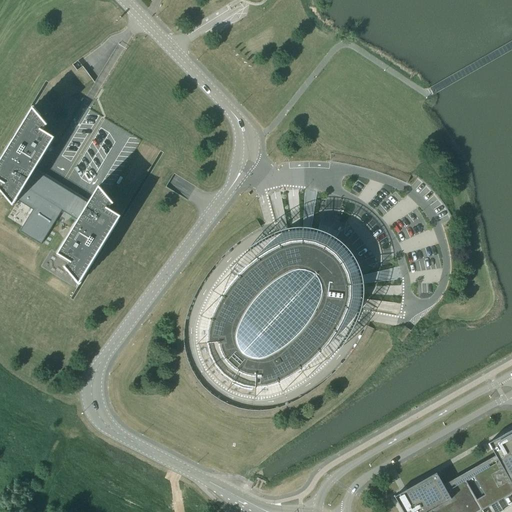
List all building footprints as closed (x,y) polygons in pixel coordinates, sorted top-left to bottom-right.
[(14,205),(55,136),(44,129),(48,122),(34,105),(0,160),(0,180),(4,182),(0,188),(14,205)] [(407,183),(410,176),(391,168),(371,162),(350,157),(331,153),(330,161),(350,165),(369,170),(389,176),(407,183)] [(79,284),(121,214),(110,208),(113,201),(99,184),(57,253),(69,261),(65,267),(79,284)] [(306,241),(303,240),(301,240),(298,241),(295,241),(291,241),(290,241),(288,242),(279,245),(268,251),(257,258),(247,266),(238,275),(229,285),(222,296),(216,307),(211,319),(208,331),(208,343),(212,342),(212,344),(213,347),(213,350),(214,352),(215,355),(216,357),(218,360),(219,362),(221,364),(222,366),(224,368),(226,370),(228,372),(230,374),(232,375),(235,377),(237,378),(240,379),(242,380),(245,381),(247,382),(250,382),(253,383),(255,383),(255,387),(256,387),(268,386),(279,382),(291,376),(301,369),(311,361),(321,352),(329,342),(336,332),(343,320),(348,308),(350,298),(351,297),(351,288),(351,286),(351,285),(350,281),(349,279),(348,276),(348,274),(342,263),(335,254),(326,247),(315,242),(314,242),(308,241),(306,241)] [(495,456),(474,468),(494,503),(511,493),(511,429),(488,443),(492,450),(495,456)] [(479,511),(494,503),(474,468),(443,485),(436,473),(394,497),(403,511),(428,511),(431,511),(479,511)]
